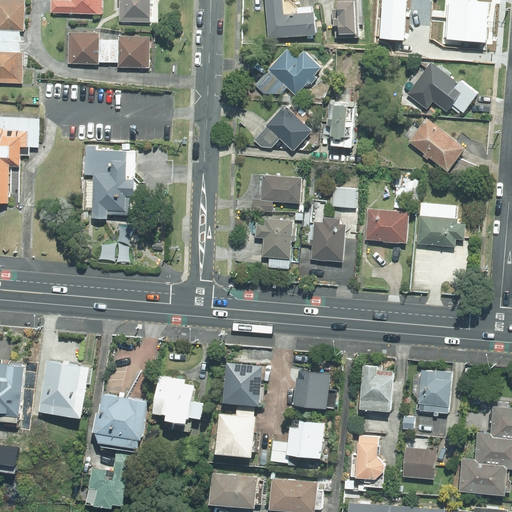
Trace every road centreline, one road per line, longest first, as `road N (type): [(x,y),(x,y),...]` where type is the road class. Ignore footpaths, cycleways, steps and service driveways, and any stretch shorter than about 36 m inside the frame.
road 1 (primary): [(207,307),(499,329)]
road 2 (primary): [(0,289),(189,305)]
road 3 (residential): [(205,142),(207,307)]
road 4 (residential): [(189,305),(205,142)]
road 5 (residential): [(208,0),(205,142)]
road 6 (residential): [(511,188),(499,329)]
